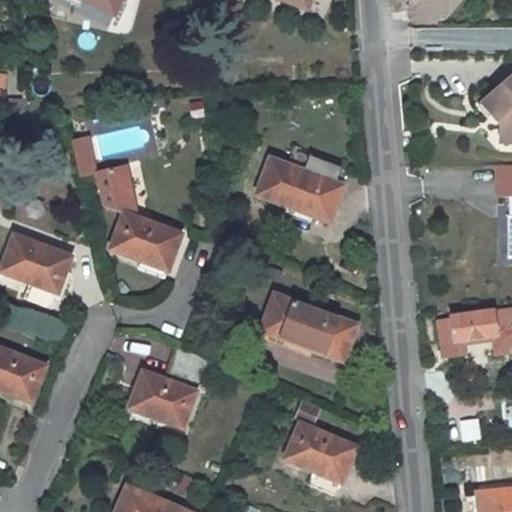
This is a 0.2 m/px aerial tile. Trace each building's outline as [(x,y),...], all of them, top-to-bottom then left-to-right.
[(82,0),(113,15),(120,0),(82,0)] [(507,84),(483,106),(489,113),(498,113),(502,117),(497,121),(496,132),(507,133),(511,128),(511,86),(510,89),(507,84)] [(85,135),(65,140),(73,177),(94,172),(85,135)] [(296,169),(270,160),(256,196),(330,223),(348,172),(301,155),(296,169)] [(510,257),(511,256),(511,166),(498,167),(498,197),(511,197),(511,216),(510,216),(510,257)] [(180,235),(136,219),(126,167),(95,172),(102,207),(124,215),(110,250),(167,271),(180,235)] [(15,237),(2,272),(27,282),(22,298),(51,309),(70,258),(15,237)] [(274,295),(260,332),(343,363),(357,326),(274,295)] [(497,333),(511,331),(511,309),(438,320),(441,344),(498,335),(497,333)] [(45,366),(0,349),(0,390),(31,402),(45,366)] [(177,349),(167,376),(197,387),(208,359),(177,349)] [(142,373),(129,409),(182,429),(196,392),(142,373)] [(302,404),(296,417),(314,425),(320,411),(302,404)] [(477,419),(457,420),(458,442),(478,440),(477,419)] [(284,460),(341,484),(356,448),(300,425),(284,460)] [(184,511),(127,487),(116,511),(184,511)] [(511,511),(511,489),(477,493),(479,511),(511,511)]
